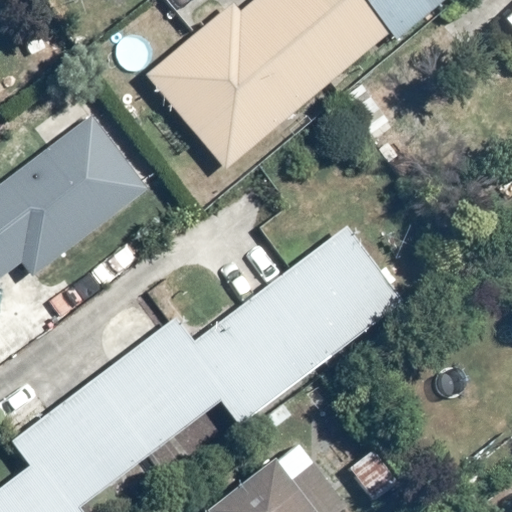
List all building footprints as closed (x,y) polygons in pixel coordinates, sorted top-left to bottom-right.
[(229,2),(141,76),(221,170),(383,34),(390,42),(439,0),(251,0),(237,12),(229,2)] [(511,1),(492,22),(511,42),(511,1)] [(87,117),(0,183),(0,275),(16,263),(27,277),(143,189),(87,117)] [(0,511),(77,511),(75,509),(215,403),(233,426),(398,302),(341,227),(189,342),(170,317),(6,440),(25,466),(0,485),(0,511)] [(310,511),(270,459),(201,511),(202,511),(310,511)]
